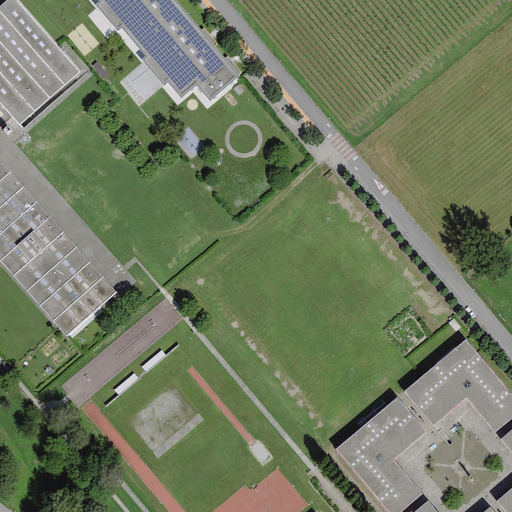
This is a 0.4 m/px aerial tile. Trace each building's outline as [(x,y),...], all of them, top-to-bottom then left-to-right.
[(80,72),(15,0),(11,0),(0,10),(0,101),(21,125),(80,72)] [(239,77),(173,0),(97,0),(99,2),(95,5),(118,32),(121,30),(145,58),(142,62),(164,88),(167,84),(181,100),(196,88),(209,104),(239,77)] [(115,294),(0,163),(0,262),(66,337),(115,294)] [(494,434),(511,419),(511,398),(466,343),(404,393),(433,427),(466,399),(494,434)] [(402,511),(421,496),(393,462),(426,434),(397,400),(336,451),(387,511),(402,511)] [(511,511),(511,431),(501,441),(511,454),(511,489),(497,503),(504,511),(511,511)] [(491,511),(490,510),(487,511),(435,511),(428,503),(417,511),(491,511)]
